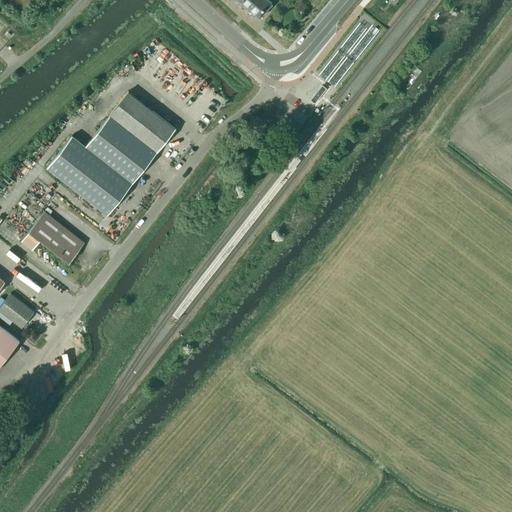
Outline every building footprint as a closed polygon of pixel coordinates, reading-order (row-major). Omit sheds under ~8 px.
[(271,3),(271,2),(268,0),(237,0),(258,18),(259,17),(258,17),(271,3)] [(106,214),(175,128),(128,90),(109,114),(97,130),(85,145),(71,135),(46,166),(106,214)] [(32,248),(39,239),(68,262),(84,242),(44,210),(21,239),(32,248)] [(34,311),(10,293),(0,305),(0,310),(21,327),(34,311)] [(0,363),(19,340),(0,325),(0,363)]
